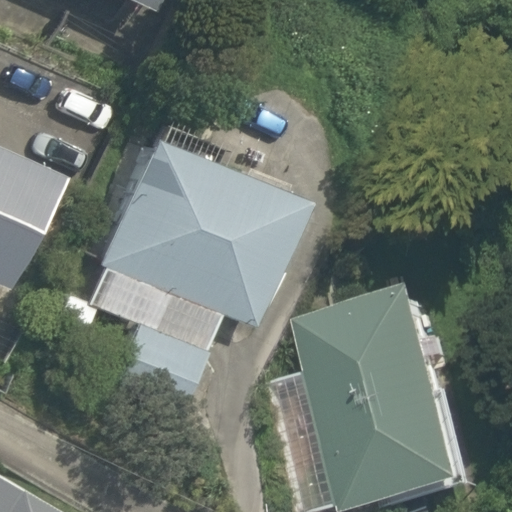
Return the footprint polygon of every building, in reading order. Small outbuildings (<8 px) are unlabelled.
[(141,0),(113,0),(137,10),(141,0)] [(106,255),(86,298),(124,315),(109,346),(178,377),(211,303),(241,316),(298,190),(139,118),(82,245),(106,255)] [(0,275),(48,170),(0,148),(0,275)] [(433,279),(297,312),(345,511),(346,511),(482,479),(433,279)] [(80,511),(0,468),(0,511),(80,511)]
